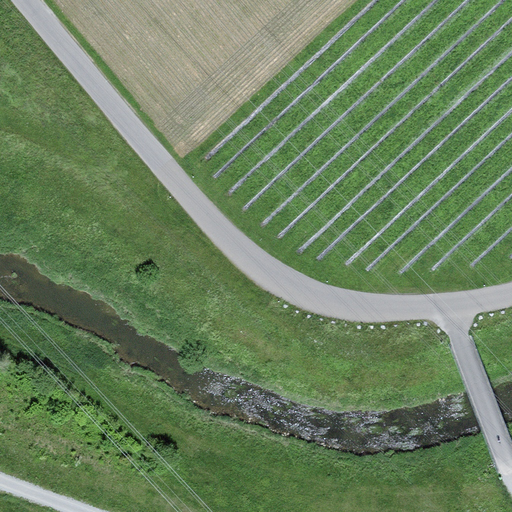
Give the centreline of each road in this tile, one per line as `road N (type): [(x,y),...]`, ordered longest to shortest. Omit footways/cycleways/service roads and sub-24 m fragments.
road 1 (track): [(511,293),(449,308),(347,302),(305,292),(249,259),(27,0)]
road 2 (track): [(449,308),(511,477)]
